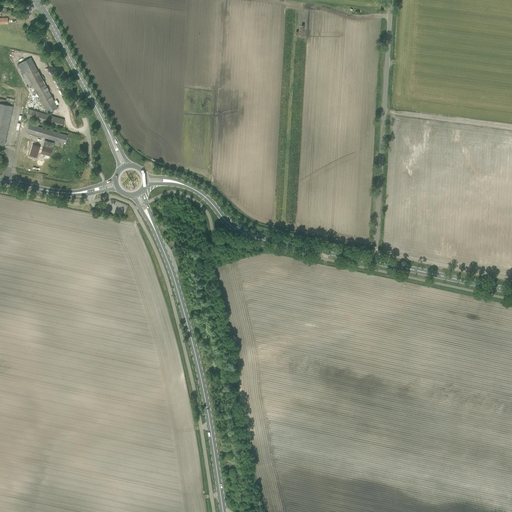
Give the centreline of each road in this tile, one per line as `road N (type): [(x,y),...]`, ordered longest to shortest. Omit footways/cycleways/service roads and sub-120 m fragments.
road 1 (secondary): [(223,511),(178,286),(149,220)]
road 2 (unclassified): [(373,261),(386,0)]
road 3 (tertiary): [(373,261),(237,230),(196,190),(173,182)]
road 4 (secondary): [(114,146),(35,0)]
road 5 (tertiary): [(511,291),(373,261)]
